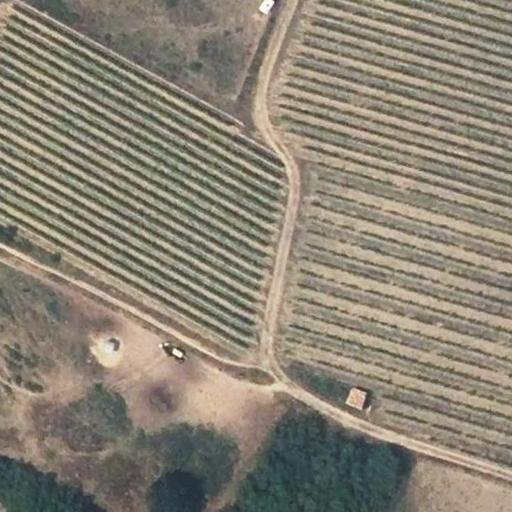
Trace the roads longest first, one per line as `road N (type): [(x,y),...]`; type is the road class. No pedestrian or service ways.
road 1 (track): [(0,205),(260,359),(328,415),(511,480)]
road 2 (track): [(260,359),(287,206),(258,114),(262,70),(290,0)]
